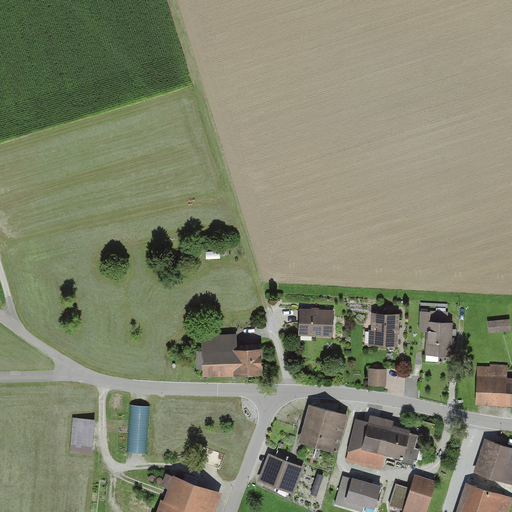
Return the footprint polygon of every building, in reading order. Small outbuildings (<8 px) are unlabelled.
[(335,307),(300,306),(299,334),(334,336),(335,307)] [(430,312),(420,311),(419,331),(428,332),(427,354),(451,355),(452,323),(430,322),(430,312)] [(399,313),(371,312),(369,346),(397,347),(399,313)] [(510,320),(488,322),(488,334),(510,332),(510,320)] [(236,332),(200,334),(203,376),(264,372),(263,344),(237,346),(236,332)] [(508,367),(477,366),(476,405),(511,406),(511,378),(508,378),(508,367)] [(387,368),(369,368),(369,385),(386,386),(387,368)] [(348,414),(312,404),(302,442),(338,452),(348,414)] [(149,406),(130,405),(128,453),(147,454),(149,406)] [(364,419),(355,417),(345,461),(380,468),(384,453),(404,457),(410,432),(402,431),(403,422),(365,414),(364,419)] [(94,420),(72,419),(70,453),(92,454),(94,420)] [(511,447),(485,438),(474,471),(511,483),(511,447)] [(305,467),(267,454),(258,480),(295,493),(305,467)] [(216,511),(224,491),(169,472),(155,511),(216,511)] [(426,511),(436,479),(413,472),(411,480),(395,476),(393,483),(386,481),(384,489),(346,478),(343,490),(382,500),(380,511),(384,511),(426,511)] [(507,511),(511,499),(511,497),(466,483),(456,511),(507,511)] [(152,511),(155,502),(131,498),(128,511),(152,511)]
